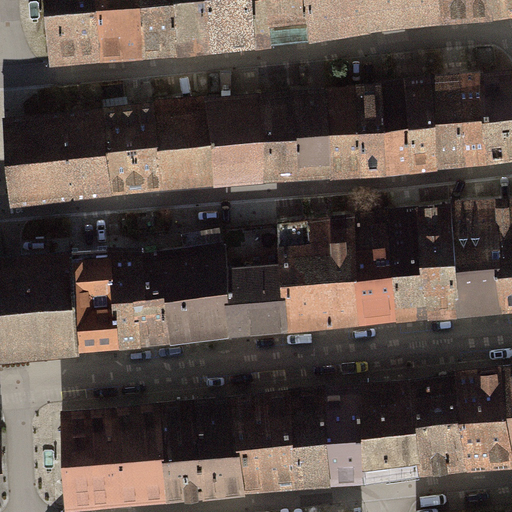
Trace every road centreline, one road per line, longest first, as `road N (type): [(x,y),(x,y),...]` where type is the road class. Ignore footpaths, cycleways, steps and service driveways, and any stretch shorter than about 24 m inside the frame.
road 1 (residential): [(511,45),(0,96)]
road 2 (residential): [(511,178),(9,222)]
road 3 (residential): [(511,338),(18,379)]
road 4 (residential): [(27,511),(18,379)]
road 5 (residential): [(384,499),(511,486)]
road 6 (residential): [(9,222),(0,96)]
road 7 (residential): [(261,511),(384,499)]
